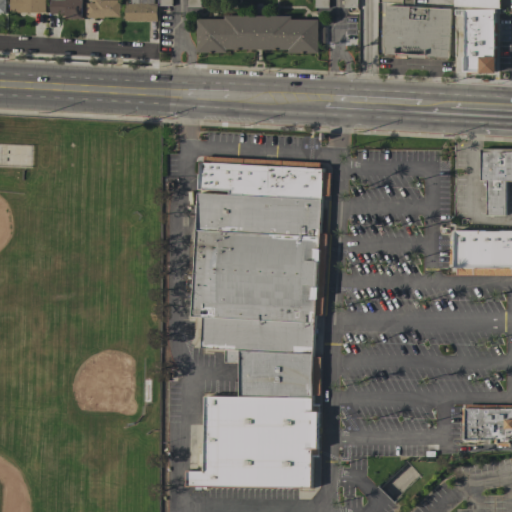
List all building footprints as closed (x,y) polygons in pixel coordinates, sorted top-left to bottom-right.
[(45,0),(45,12),(17,12),(17,11),(10,11),(10,0),(45,0)] [(50,13),(50,0),(82,0),(82,19),(67,19),(67,16),(58,16),(58,13),(50,13)] [(120,0),(120,17),(104,17),(104,18),(87,18),(87,17),(86,17),(87,3),(94,3),(94,0),(120,0)] [(125,21),(125,3),(137,3),(137,0),(154,0),(154,3),(157,3),(157,21),(125,21)] [(329,0),(329,8),(315,8),(315,0),(329,0)] [(357,0),(357,8),(343,8),(343,0),(357,0)] [(455,0),(501,0),(501,8),(455,6),(455,0)] [(425,57),(425,58),(407,57),(407,59),(395,58),(395,55),(384,54),(385,47),(384,47),(386,5),(451,9),(449,51),(448,51),(448,58),(425,57)] [(497,71),(492,71),(492,73),(483,73),(483,71),(465,71),(465,9),(497,9),(497,71)] [(292,16),(291,19),(319,19),(318,27),(325,27),(325,43),(319,43),(319,53),(289,53),(289,49),(227,49),(227,52),(198,52),(198,18),(225,19),(225,15),(292,16)] [(511,149),(511,181),(506,181),(506,215),(486,215),(487,181),(480,181),(481,149),(511,149)] [(230,191),(199,189),(201,162),(204,162),(205,156),(320,163),(320,168),(324,168),(324,172),(331,173),(330,196),(323,196),(323,200),(230,195),(230,191)] [(202,348),(204,317),(193,316),(199,213),(195,212),(195,205),(199,205),(199,193),(230,195),(323,200),(321,233),(327,233),(323,315),(316,315),(314,354),(226,349),(202,348)] [(511,275),(457,275),(457,268),(454,268),(454,266),(450,266),(450,248),(454,248),(454,230),(511,230),(511,275)] [(240,362),(225,362),(226,349),(314,354),(314,356),(321,357),(321,395),(314,395),(314,398),(239,397),(240,362)] [(314,398),(314,404),(320,404),(319,457),(313,457),(312,488),(188,486),(188,471),(205,471),(206,396),(239,397),(314,398)] [(511,405),(511,443),(511,446),(497,446),(498,443),(494,443),(494,440),(466,439),(466,424),(462,424),(462,408),(465,408),(465,405),(511,405)]
